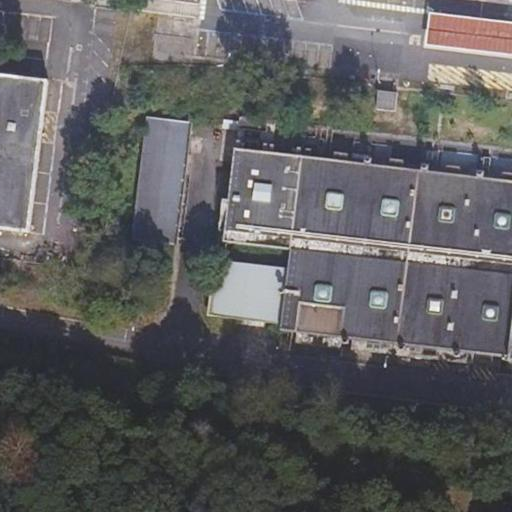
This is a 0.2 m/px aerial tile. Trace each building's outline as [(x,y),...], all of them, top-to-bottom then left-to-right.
[(511,24),(429,14),(425,47),(511,56),(511,24)] [(150,19),(149,25),(148,34),(188,39),(190,24),(150,19)] [(77,48),(0,38),(0,231),(30,234),(32,225),(56,228),(77,48)] [(397,94),(378,92),(376,111),(395,112),(397,94)] [(511,150),(237,116),(223,243),(289,250),(283,305),(279,333),(296,334),(295,345),(341,349),(341,340),(351,340),(351,351),(473,366),(474,356),(499,358),(497,376),(511,377),(511,150)] [(180,137),(135,132),(121,255),(167,260),(180,137)] [(289,250),(223,243),(217,297),(283,305),(289,250)]
